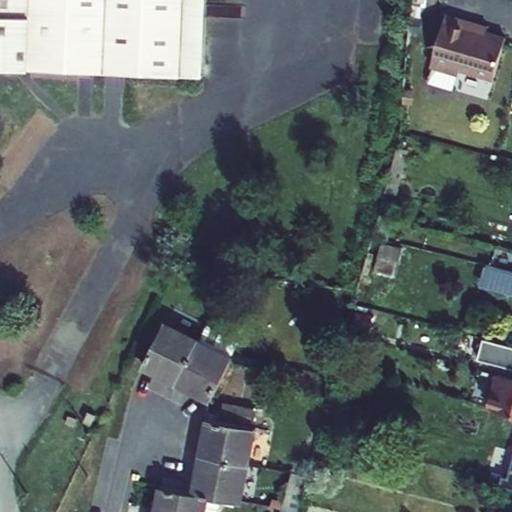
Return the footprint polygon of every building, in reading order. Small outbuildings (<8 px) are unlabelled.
[(0,0),(0,63),(205,69),(207,0),(0,0)] [(414,0),(412,17),(421,18),(423,0),(414,0)] [(501,35),(445,9),(428,62),(493,75),(501,35)] [(392,166),(403,168),(408,150),(397,147),(392,166)] [(392,166),(385,192),(395,195),(403,168),(392,166)] [(380,214),(374,236),(388,240),(394,218),(380,214)] [(383,242),(379,255),(400,261),(403,247),(383,242)] [(511,273),(486,266),(482,284),(511,292),(511,273)] [(161,310),(136,354),(205,391),(238,334),(199,313),(192,327),(161,310)] [(511,345),(484,338),(479,358),(511,366),(511,345)] [(323,372),(336,375),(342,355),(327,351),(323,372)] [(511,412),(511,377),(499,374),(490,407),(511,412)] [(224,402),(221,420),(250,425),(254,408),(224,402)] [(209,417),(201,455),(250,464),(257,427),(250,425),(221,420),(209,417)] [(201,455),(194,492),(222,497),(243,501),(250,464),(201,455)] [(303,457),(299,473),(309,475),(311,468),(313,460),(303,457)] [(511,486),(511,468),(511,469),(509,478),(492,473),(490,481),(511,486)] [(294,472),(284,509),(299,511),(301,502),(309,475),(299,473),(294,472)] [(161,485),(156,511),(219,511),(222,497),(194,492),(161,485)]
